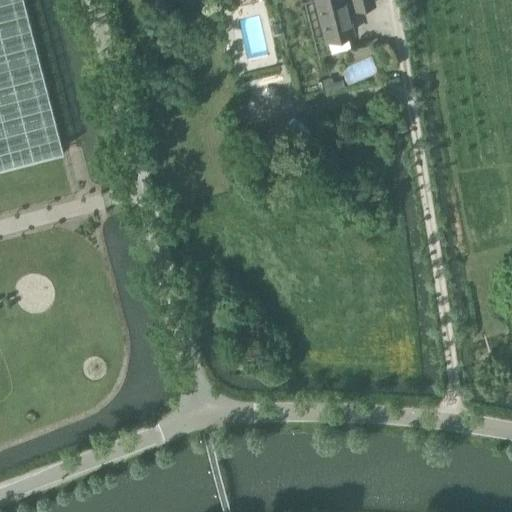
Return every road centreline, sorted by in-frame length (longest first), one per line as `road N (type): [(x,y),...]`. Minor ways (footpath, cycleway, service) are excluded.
road 1 (unclassified): [(202,418),(92,0)]
road 2 (unclassified): [(511,430),(388,415),(202,418)]
road 3 (unclassified): [(0,496),(202,418)]
road 4 (unknown): [(408,90),(244,112)]
